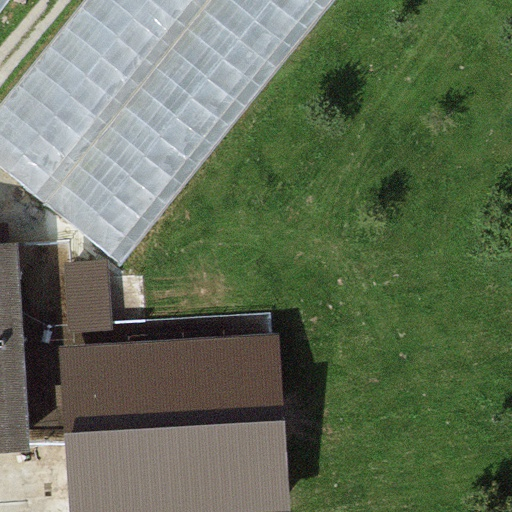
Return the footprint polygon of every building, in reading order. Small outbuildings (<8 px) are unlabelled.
[(0,0),(0,15),(12,0),(0,0)] [(89,0),(0,108),(0,172),(111,263),(327,0),(89,0)] [(0,448),(13,448),(0,253),(0,448)] [(103,266),(71,268),(75,326),(107,324),(103,266)] [(276,373),(79,386),(83,441),(72,442),(76,511),(133,511),(284,502),(276,373)]
